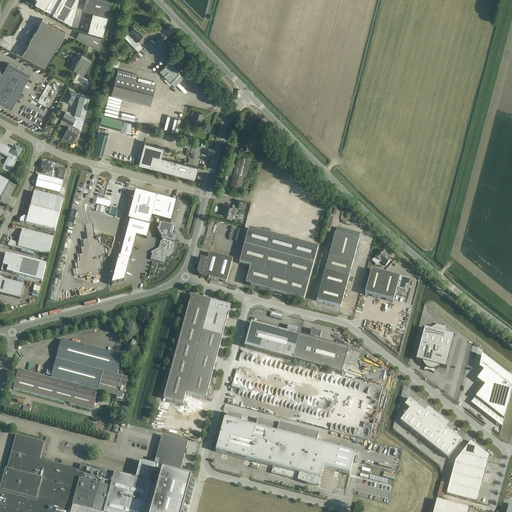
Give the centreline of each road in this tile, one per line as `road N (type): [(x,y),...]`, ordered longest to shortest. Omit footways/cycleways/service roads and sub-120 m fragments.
road 1 (unclassified): [(491,511),(507,451),(342,319),(247,298)]
road 2 (tertiary): [(511,333),(420,262),(248,93)]
road 3 (unclassified): [(344,511),(203,465),(247,298)]
road 4 (unclassified): [(183,277),(11,332)]
road 5 (unclassified): [(206,194),(40,143)]
road 6 (tertiary): [(248,93),(157,0)]
